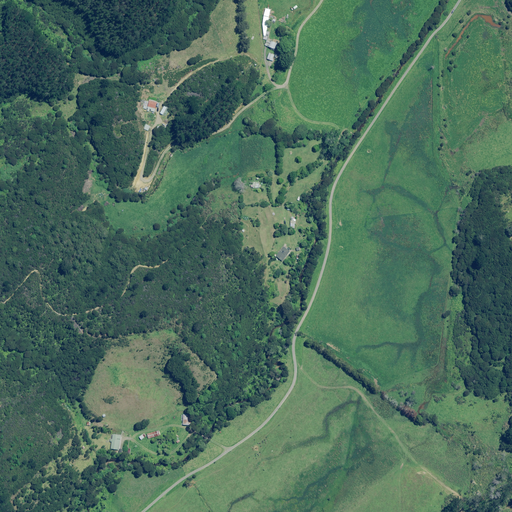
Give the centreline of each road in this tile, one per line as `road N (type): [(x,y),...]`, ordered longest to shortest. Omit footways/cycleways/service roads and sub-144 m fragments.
road 1 (unclassified): [(457,0),(332,191),(324,263),(293,342),(289,392),(256,429),(140,511)]
road 2 (track): [(0,303),(33,277),(59,312),(120,297),(134,270),(177,251),(223,198),(233,119),(279,86)]
